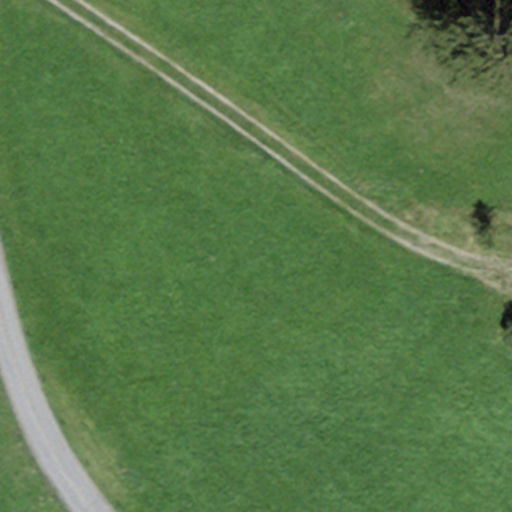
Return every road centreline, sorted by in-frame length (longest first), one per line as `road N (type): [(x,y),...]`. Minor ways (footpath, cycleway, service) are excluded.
road 1 (track): [(73,0),(393,230),(511,277)]
road 2 (residential): [(92,511),(38,425),(0,313)]
